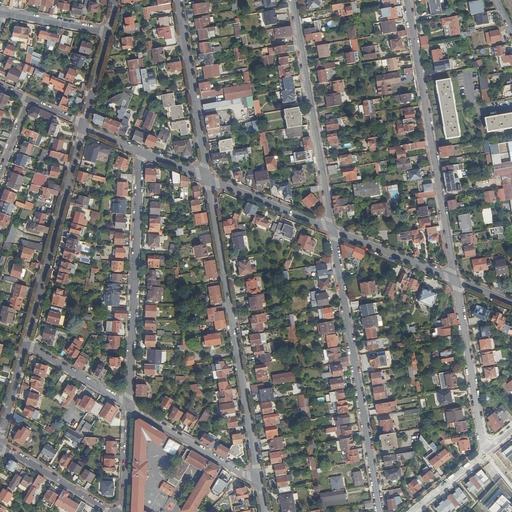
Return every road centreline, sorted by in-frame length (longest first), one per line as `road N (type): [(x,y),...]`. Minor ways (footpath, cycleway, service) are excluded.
road 1 (residential): [(207,178),(259,478)]
road 2 (residential): [(332,229),(380,511)]
road 3 (residential): [(407,0),(455,280)]
road 4 (residential): [(128,405),(141,151)]
road 5 (residential): [(293,0),(332,229)]
road 6 (residential): [(83,124),(24,344)]
road 7 (residential): [(177,0),(207,178)]
road 8 (residential): [(455,280),(488,450)]
road 9 (residential): [(259,478),(128,405)]
road 10 (residential): [(207,178),(332,229)]
road 11 (residential): [(332,229),(455,280)]
road 12 (residential): [(0,445),(107,511)]
road 13 (residential): [(128,405),(24,344)]
